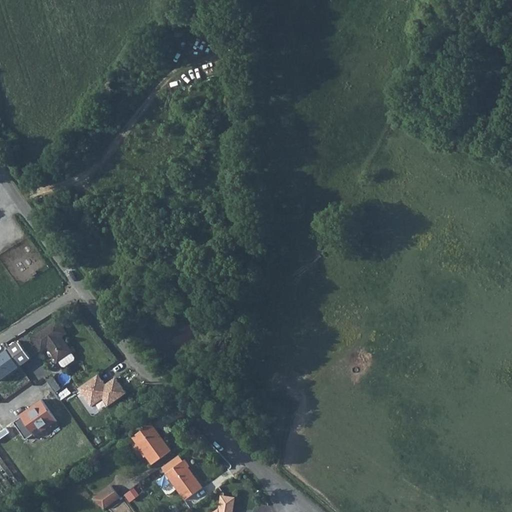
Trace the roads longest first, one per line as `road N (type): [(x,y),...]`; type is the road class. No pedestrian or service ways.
road 1 (residential): [(81,291),(156,377),(261,472)]
road 2 (unclassified): [(0,168),(81,291)]
